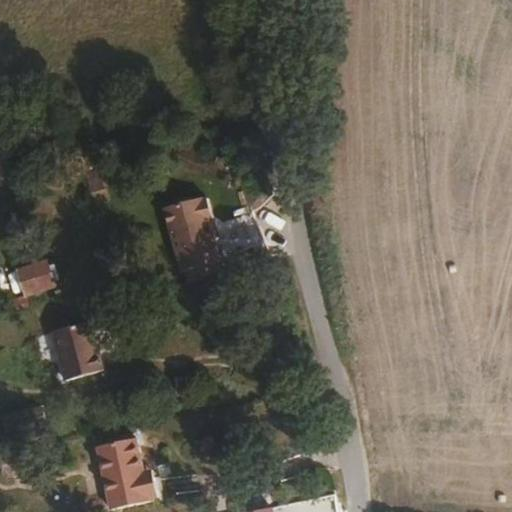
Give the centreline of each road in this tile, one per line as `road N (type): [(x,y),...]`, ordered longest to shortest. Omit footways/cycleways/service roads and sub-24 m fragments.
road 1 (unclassified): [(355,511),(270,123),(286,0)]
road 2 (track): [(0,132),(64,109),(270,123)]
